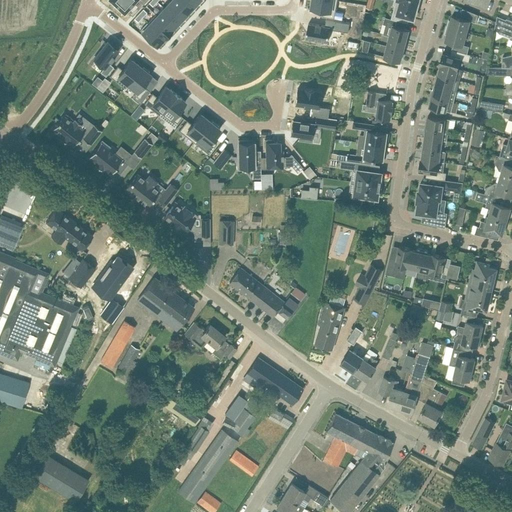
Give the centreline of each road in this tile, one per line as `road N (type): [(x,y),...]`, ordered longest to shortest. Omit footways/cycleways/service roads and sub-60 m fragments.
road 1 (tertiary): [(329,388),(10,136)]
road 2 (residential): [(511,251),(398,216),(412,87),(436,0)]
road 3 (residential): [(455,454),(485,390),(511,286)]
road 4 (residential): [(166,64),(248,126),(272,122),(280,88)]
road 5 (residential): [(166,64),(215,10),(293,7),(294,0)]
road 6 (residential): [(10,136),(68,48),(86,4)]
road 7 (residential): [(250,511),(329,388)]
road 8 (tertiary): [(455,454),(329,388)]
